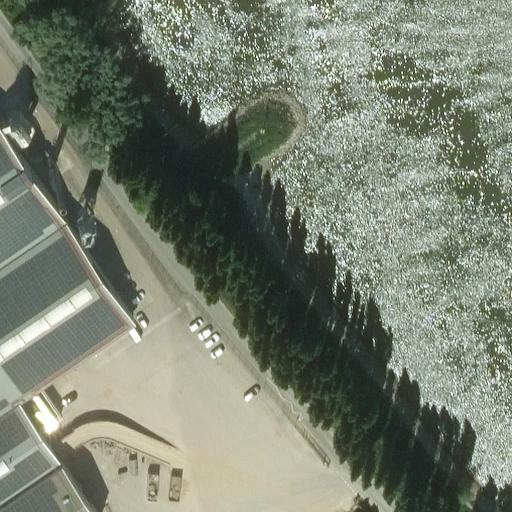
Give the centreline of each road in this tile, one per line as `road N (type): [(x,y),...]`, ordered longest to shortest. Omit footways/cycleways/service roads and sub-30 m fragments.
road 1 (unclassified): [(389,511),(250,353),(0,27)]
road 2 (motorway): [(511,413),(351,511)]
